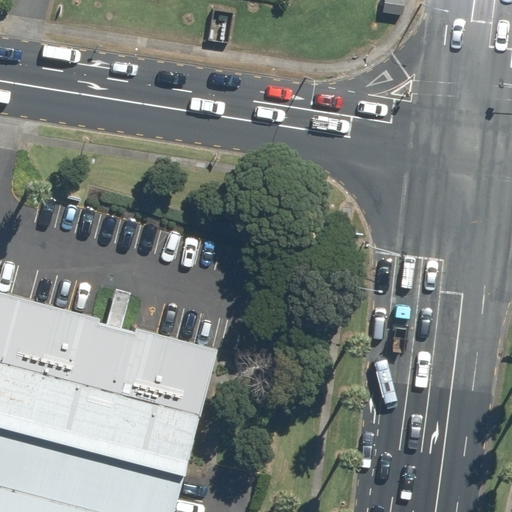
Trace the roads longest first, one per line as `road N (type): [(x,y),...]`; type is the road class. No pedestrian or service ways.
road 1 (primary): [(0,75),(261,116)]
road 2 (primary): [(261,116),(348,95),(391,71),(452,0)]
road 3 (primary): [(418,348),(450,144)]
road 4 (primary): [(261,116),(450,144)]
road 5 (primary): [(391,511),(418,348)]
road 6 (primary): [(450,144),(478,0)]
road 7 (primary): [(511,257),(418,348)]
